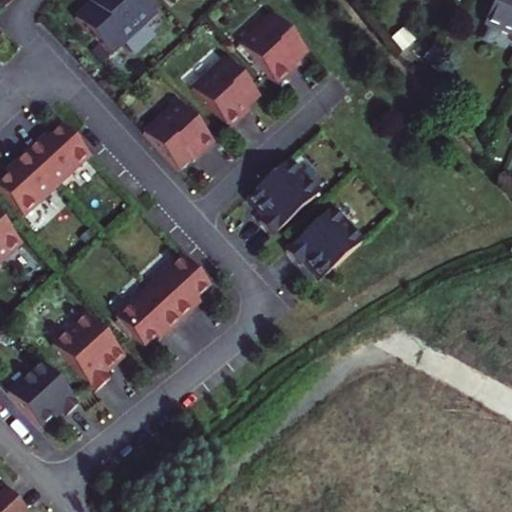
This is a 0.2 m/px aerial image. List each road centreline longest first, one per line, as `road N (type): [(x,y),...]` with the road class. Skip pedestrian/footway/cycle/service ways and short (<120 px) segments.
road 1 (residential): [(195,224),(269,307),(54,496)]
road 2 (residential): [(55,66),(195,224)]
road 3 (residential): [(195,224),(339,93)]
road 4 (unknown): [(186,511),(294,409)]
